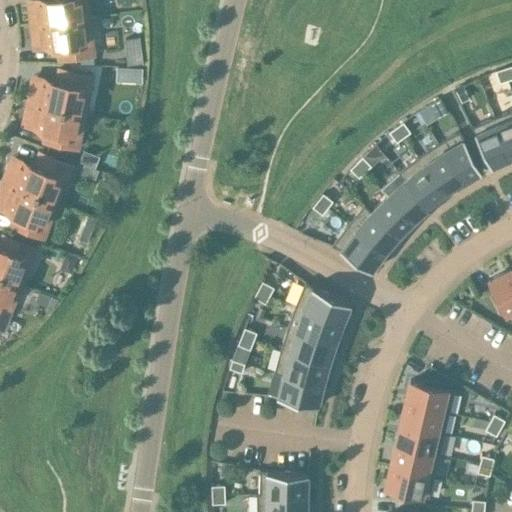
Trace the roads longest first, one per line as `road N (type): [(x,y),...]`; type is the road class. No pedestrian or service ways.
road 1 (unclassified): [(140,511),(184,209)]
road 2 (residential): [(184,209),(262,232),(409,311)]
road 3 (unclassified): [(184,209),(237,0)]
road 4 (residential): [(409,311),(367,409),(352,511)]
road 5 (residential): [(511,227),(445,269),(409,311)]
